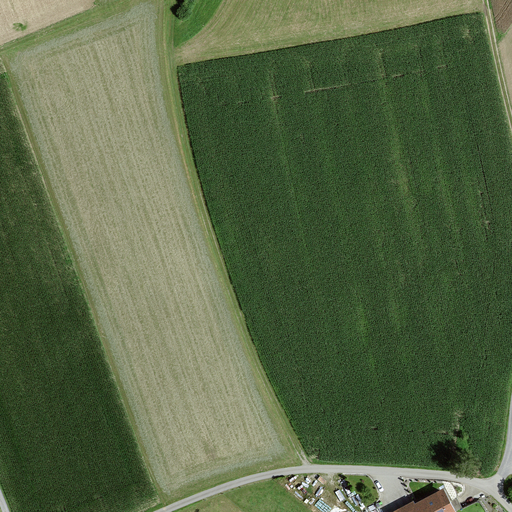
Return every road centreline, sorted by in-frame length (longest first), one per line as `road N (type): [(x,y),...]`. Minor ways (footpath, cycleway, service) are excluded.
road 1 (track): [(315,470),(266,385),(194,177),(176,96),(174,0)]
road 2 (track): [(128,0),(0,52)]
road 3 (track): [(485,0),(511,123)]
